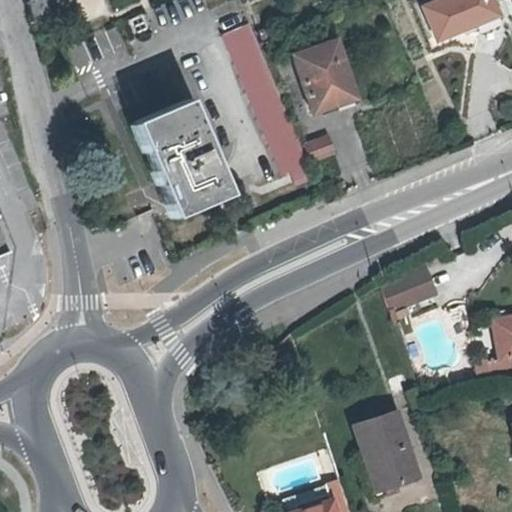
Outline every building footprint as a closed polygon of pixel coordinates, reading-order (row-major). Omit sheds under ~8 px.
[(223,34),(249,21),(240,0),(194,0),(201,14),(213,9),(223,34)] [(494,15),(487,0),(441,0),(423,8),(436,40),(494,15)] [(43,3),(33,6),(28,7),(32,23),(48,17),(43,3)] [(306,165),(247,28),(222,38),(280,175),(306,165)] [(352,98),(336,44),(293,59),(310,113),(352,98)] [(137,122),(171,201),(220,179),(187,101),(137,122)] [(325,137),(302,148),(309,164),(332,155),(325,137)] [(220,179),(171,201),(177,215),(226,193),(220,179)] [(0,229),(7,248),(0,251),(0,263),(22,255),(9,222),(0,224),(0,229)] [(389,307),(433,291),(423,266),(379,283),(389,307)] [(511,325),(511,317),(492,321),(499,361),(506,359),(500,328),(511,325)] [(511,325),(500,328),(506,359),(511,359),(511,365),(511,325)] [(507,366),(506,359),(499,361),(478,365),(479,371),(507,366)] [(374,502),(417,487),(396,422),(354,437),(374,502)] [(328,511),(344,511),(337,490),(322,495),(323,497),(328,511)] [(327,511),(328,511),(323,497),(281,511),(327,511)]
